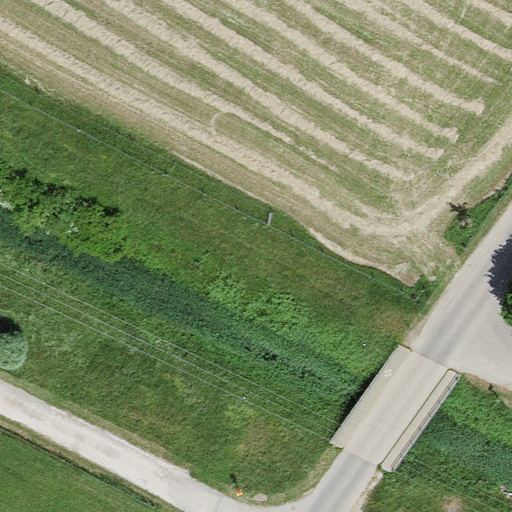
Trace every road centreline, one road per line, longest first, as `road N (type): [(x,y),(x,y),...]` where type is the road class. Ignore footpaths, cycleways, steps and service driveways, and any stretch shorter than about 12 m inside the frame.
road 1 (track): [(511,378),(182,223),(0,116)]
road 2 (unclassified): [(511,248),(323,511)]
road 3 (track): [(222,511),(0,397)]
